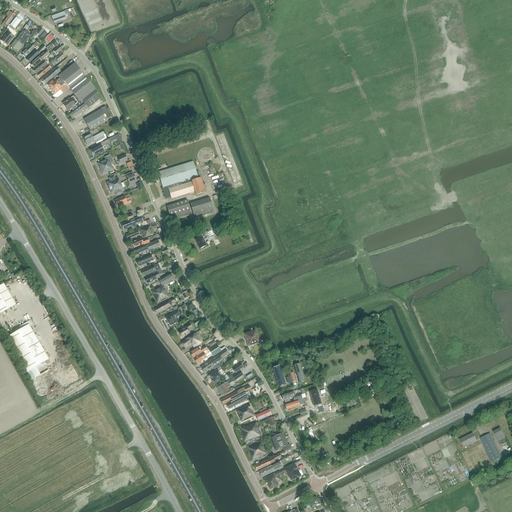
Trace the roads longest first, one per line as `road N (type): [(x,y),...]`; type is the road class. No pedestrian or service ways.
road 1 (residential): [(316,484),(250,360),(208,319),(93,69),(4,0)]
road 2 (tertiary): [(267,509),(214,400),(145,306),(82,154),(49,102),(0,53)]
road 3 (primary): [(199,511),(0,171)]
road 4 (unclassified): [(178,511),(0,202)]
road 5 (tertiary): [(511,385),(361,460)]
